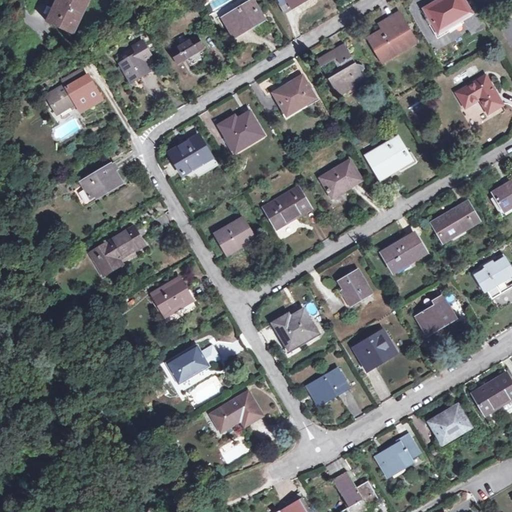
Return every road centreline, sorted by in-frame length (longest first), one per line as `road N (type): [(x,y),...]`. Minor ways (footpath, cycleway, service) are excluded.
road 1 (residential): [(239,303),(143,143),(378,0)]
road 2 (residential): [(511,341),(320,454),(239,303)]
road 3 (residential): [(239,303),(511,136)]
